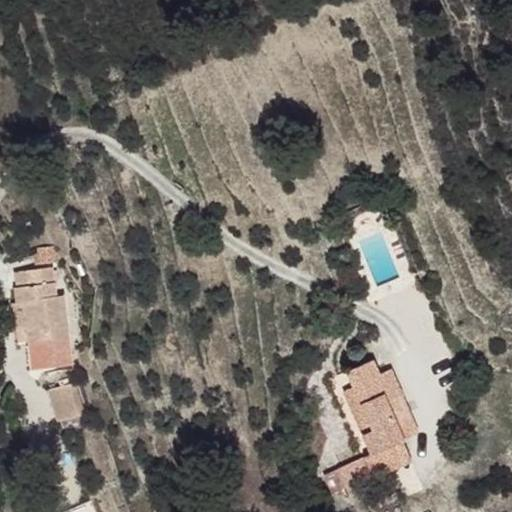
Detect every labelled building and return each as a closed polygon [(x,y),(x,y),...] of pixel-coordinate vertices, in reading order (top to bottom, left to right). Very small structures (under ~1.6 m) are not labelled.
[(31,244),(32,261),(57,259),(55,243),(31,244)] [(9,304),(8,345),(53,345),(54,300),(43,301),(45,272),(11,275),(9,288),(1,288),(1,305),(9,304)] [(357,425),(336,437),(376,443),(401,428),(375,371),(388,363),(377,338),(364,346),(357,329),(330,342),(339,356),(359,399),(345,404),(357,425)] [(325,363),(345,404),(359,399),(339,356),(325,363)] [(23,396),(25,424),(54,422),(53,394),(23,396)] [(328,440),(343,469),(380,452),(376,443),(336,437),(328,440)] [(357,478),(358,498),(375,493),(374,477),(357,478)]
